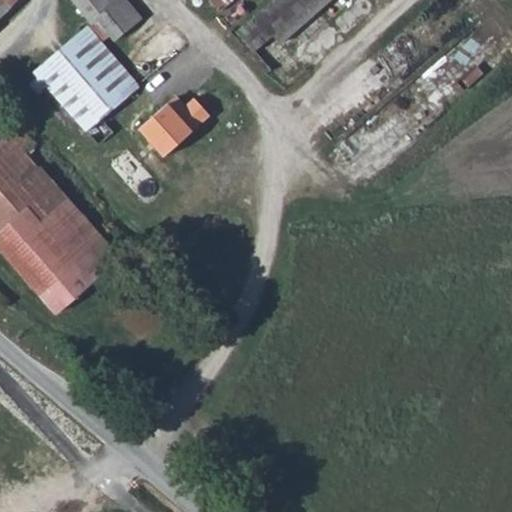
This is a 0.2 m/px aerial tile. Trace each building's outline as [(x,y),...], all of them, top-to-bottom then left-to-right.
[(135,0),(89,0),(93,3),(82,14),(77,10),(44,47),(51,54),(45,61),(61,74),(66,67),(105,102),(138,67),(98,29),(108,20),(115,26),(136,0),(135,0)] [(260,24),(283,0),(245,0),(240,5),(260,24)] [(105,102),(135,129),(172,162),(239,87),(172,28),(138,67),(105,102)] [(0,114),(0,200),(32,173),(51,155),(23,124),(33,114),(16,99),(0,114)] [(32,173),(0,200),(0,225),(64,170),(51,155),(32,173)] [(64,170),(0,225),(0,226),(57,289),(120,232),(64,170)]
